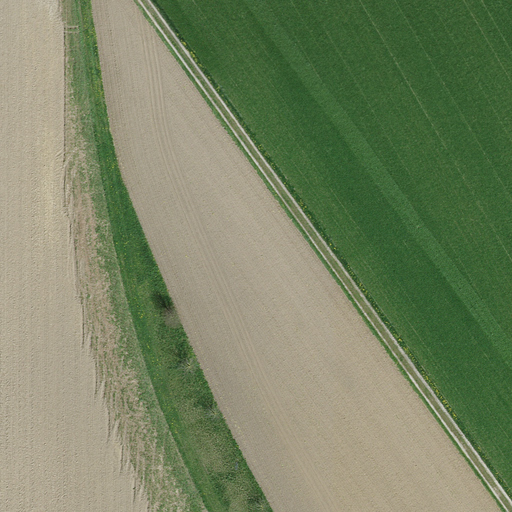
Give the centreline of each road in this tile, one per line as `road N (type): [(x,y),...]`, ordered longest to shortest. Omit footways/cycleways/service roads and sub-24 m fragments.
road 1 (track): [(511,507),(128,0)]
road 2 (track): [(77,0),(112,229),(158,395),(213,511)]
